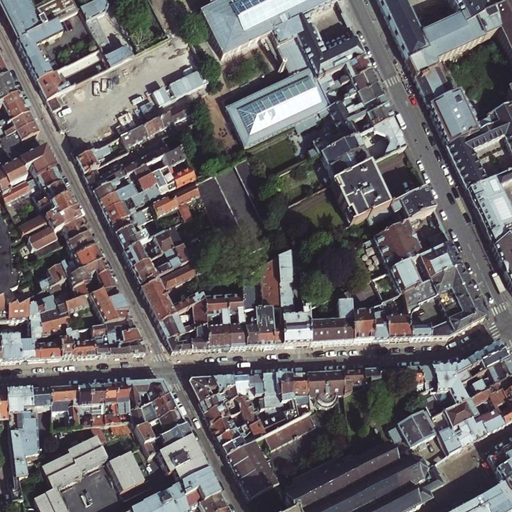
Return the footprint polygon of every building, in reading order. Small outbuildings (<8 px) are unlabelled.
[(0,0),(0,12),(1,15),(15,44),(55,24),(70,17),(76,14),(69,0),(0,0)] [(98,54),(107,73),(131,61),(127,54),(120,50),(130,43),(121,16),(96,21),(104,17),(106,9),(124,0),(104,0),(79,13),(98,54)] [(317,84),(363,61),(355,43),(324,57),(307,19),(337,4),(334,0),(234,0),(198,19),(220,64),(268,40),(276,59),(281,56),(291,78),(225,112),(245,154),(294,129),(330,111),(323,97),(317,84)] [(374,0),(387,27),(413,83),(419,96),(444,150),(489,129),(484,120),(485,119),(484,117),(473,122),(474,121),(471,115),(469,113),(467,114),(458,96),(454,97),(446,79),(441,82),(436,72),(434,73),(432,67),(496,38),(511,73),(511,94),(505,97),(510,108),(511,106),(511,7),(511,6),(505,9),(501,2),(491,6),(488,0),(374,0)] [(31,75),(35,84),(47,78),(98,54),(79,13),(76,14),(70,17),(83,43),(51,58),(54,65),(44,70),(36,53),(39,51),(38,48),(61,37),(55,24),(15,44),(19,51),(31,75)] [(55,99),(107,73),(98,54),(47,78),(35,84),(40,93),(45,104),(55,99)] [(0,80),(8,77),(0,60),(0,80)] [(339,89),(369,74),(367,69),(363,61),(317,84),(323,97),(333,92),(339,89)] [(341,105),(375,87),(373,83),(369,74),(339,89),(341,92),(344,91),(348,98),(345,99),(344,97),(340,98),(341,101),(338,102),(333,92),(323,97),(330,111),(341,105)] [(0,105),(18,96),(17,95),(14,88),(8,77),(0,80),(0,105)] [(380,97),(375,87),(341,105),(347,119),(382,102),(380,97)] [(0,111),(3,110),(5,116),(23,107),(21,102),(18,96),(0,105),(0,111)] [(55,99),(45,104),(51,115),(61,111),(55,99)] [(350,126),(365,119),(385,109),(384,106),(382,102),(347,119),(341,105),(330,111),(294,129),(298,136),(317,127),(316,125),(330,118),(340,140),(331,144),(328,140),(305,152),(310,163),(319,159),(356,140),(357,139),(350,126)] [(0,130),(10,125),(28,116),(26,113),(23,107),(5,116),(0,118),(0,130)] [(167,116),(173,127),(184,121),(191,117),(186,107),(167,116)] [(511,182),(511,117),(508,108),(485,119),(484,120),(489,129),(444,150),(455,174),(464,194),(484,185),(470,154),(502,140),(511,160),(511,171),(494,180),(498,188),(511,182)] [(368,134),(371,132),(391,122),(389,117),(385,109),(365,119),(368,127),(367,128),(367,129),(366,131),(368,134)] [(15,136),(33,126),(31,122),(28,116),(10,125),(13,132),(15,136)] [(159,121),(164,131),(169,129),(173,127),(167,116),(159,121)] [(151,125),(156,135),(161,133),(164,131),(159,121),(151,125)] [(384,157),(385,160),(405,150),(399,138),(391,122),(371,132),(373,136),(386,140),(389,146),(384,157)] [(143,129),(148,140),(151,138),(156,135),(151,125),(143,129)] [(20,146),(38,136),(36,132),(33,126),(15,136),(20,146)] [(135,133),(140,143),(144,142),(148,140),(143,129),(135,133)] [(0,130),(0,143),(15,136),(13,132),(3,137),(0,130)] [(128,136),(133,147),(137,145),(140,143),(135,133),(128,136)] [(15,136),(0,143),(0,146),(0,147),(0,146),(0,149),(0,150),(1,152),(3,154),(4,156),(5,158),(6,159),(7,160),(9,163),(13,166),(26,159),(23,152),(20,147),(20,146),(15,136)] [(128,136),(120,140),(125,151),(129,149),(133,147),(128,136)] [(332,186),(367,169),(369,168),(364,158),(368,156),(365,149),(361,151),(356,140),(319,159),(332,186)] [(69,151),(74,163),(97,151),(94,145),(84,150),(69,151)] [(83,180),(83,181),(97,175),(106,170),(106,169),(101,158),(112,153),(109,146),(97,151),(74,163),(79,173),(83,180)] [(0,172),(8,190),(26,181),(23,174),(30,171),(33,177),(53,167),(48,158),(45,150),(33,156),(26,159),(13,166),(0,172)] [(161,162),(168,158),(165,151),(160,153),(155,156),(158,163),(161,162)] [(166,171),(176,192),(188,186),(194,183),(188,172),(174,179),(169,171),(184,163),(179,153),(168,158),(161,162),(166,171)] [(158,163),(155,156),(149,159),(143,162),(147,169),(158,163)] [(235,167),(260,222),(273,216),(247,161),(235,167)] [(147,169),(143,162),(138,164),(133,167),(136,174),(144,170),(147,169)] [(125,180),(122,172),(118,164),(106,170),(109,176),(100,180),(97,175),(83,181),(88,191),(91,197),(115,185),(125,180)] [(41,194),(62,184),(59,179),(53,167),(33,177),(34,181),(26,185),(32,197),(33,198),(41,194)] [(136,174),(133,167),(128,169),(122,172),(125,180),(132,177),(136,174)] [(351,227),(386,211),(367,169),(332,186),(329,188),(334,199),(335,199),(343,217),(342,217),(348,229),(351,227)] [(129,184),(132,189),(136,187),(149,180),(148,179),(144,170),(136,174),(132,177),(134,182),(129,184)] [(154,190),(158,201),(169,195),(176,192),(166,171),(148,179),(149,180),(154,190)] [(0,197),(2,197),(10,193),(8,190),(0,172),(0,197)] [(221,248),(224,253),(245,242),(214,177),(196,186),(193,188),(198,200),(217,238),(221,248)] [(136,187),(141,197),(154,190),(149,180),(136,187)] [(486,240),(491,251),(506,239),(511,247),(511,218),(498,188),(494,180),(484,185),(464,194),(469,205),(486,240)] [(40,212),(68,197),(66,193),(62,184),(41,194),(45,201),(36,205),(40,212)] [(32,197),(26,185),(10,193),(2,197),(7,208),(14,204),(14,205),(32,197)] [(123,189),(119,191),(115,185),(91,197),(95,204),(96,207),(125,192),(123,189)] [(198,200),(193,188),(185,192),(170,199),(178,217),(183,226),(191,222),(185,208),(198,200)] [(129,203),(137,199),(132,189),(125,192),(96,207),(99,213),(101,217),(129,203)] [(129,203),(133,213),(148,206),(158,201),(154,190),(141,197),(137,199),(129,203)] [(397,229),(416,220),(433,212),(430,204),(424,193),(386,211),(351,227),(351,229),(355,229),(366,224),(368,227),(391,217),(397,229)] [(73,207),(68,197),(40,212),(42,217),(46,226),(75,212),(73,207)] [(176,218),(178,217),(170,199),(159,205),(150,209),(156,221),(157,224),(174,215),(176,218)] [(104,223),(106,226),(133,213),(129,203),(101,217),(104,223)] [(19,216),(14,205),(14,204),(7,208),(13,219),(19,216)] [(156,221),(150,209),(142,213),(135,217),(131,219),(133,221),(130,223),(133,230),(113,240),(117,249),(121,256),(138,248),(143,245),(163,235),(161,230),(145,238),(141,228),(156,221)] [(78,218),(75,212),(46,226),(45,226),(48,232),(28,243),(27,246),(31,255),(35,256),(37,261),(58,251),(52,239),(62,234),(68,246),(87,236),(78,218)] [(134,215),(133,213),(106,226),(107,229),(111,237),(113,240),(133,230),(130,223),(133,221),(131,219),(135,217),(134,215)] [(42,217),(18,230),(22,238),(45,226),(46,226),(42,217)] [(388,275),(449,247),(443,232),(428,239),(432,247),(418,254),(407,230),(418,225),(416,220),(397,229),(363,245),(365,249),(374,245),(388,275)] [(0,327),(27,326),(27,332),(39,330),(35,306),(28,311),(28,306),(16,311),(15,308),(12,310),(7,299),(15,295),(15,292),(17,290),(16,282),(9,283),(6,239),(4,239),(0,230),(0,327)] [(172,253),(182,248),(177,236),(174,230),(163,235),(172,252),(172,253)] [(172,252),(163,235),(143,245),(145,250),(153,246),(158,255),(154,258),(151,253),(152,252),(151,250),(149,252),(142,256),(138,248),(121,256),(126,266),(129,273),(147,265),(163,257),(172,252)] [(68,246),(64,248),(71,262),(94,250),(90,241),(87,236),(68,246)] [(221,248),(217,238),(213,240),(208,243),(212,253),(221,248)] [(498,266),(502,275),(511,265),(511,247),(506,239),(491,251),(498,266)] [(212,253),(208,243),(203,245),(198,248),(202,258),(212,253)] [(238,258),(240,282),(248,281),(248,278),(249,277),(259,271),(276,263),(279,261),(270,243),(238,258)] [(398,299),(402,297),(421,288),(414,272),(419,270),(426,285),(460,270),(456,260),(449,247),(388,275),(387,275),(398,299)] [(172,253),(180,269),(190,264),(184,252),(182,248),(172,253)] [(202,258),(198,248),(193,250),(189,252),(190,252),(188,253),(192,263),(202,258)] [(67,282),(101,264),(99,259),(94,250),(71,262),(36,280),(42,294),(43,294),(60,285),(67,282)] [(172,253),(172,252),(163,257),(168,267),(167,267),(164,269),(162,266),(160,267),(159,266),(156,266),(149,269),(147,265),(129,273),(134,283),(138,290),(180,269),(172,253)] [(276,263),(282,350),(289,350),(300,349),(309,349),(308,324),(307,312),(304,313),(302,295),(298,296),(300,321),(293,321),(289,269),(294,269),(293,254),(279,261),(276,263)] [(253,315),(256,352),(263,351),(279,350),(282,350),(276,263),(259,271),(262,313),(253,314),(251,281),(248,281),(240,282),(241,299),(241,309),(242,316),(253,315)] [(68,283),(73,293),(81,289),(91,285),(90,283),(96,280),(107,275),(104,270),(102,265),(101,264),(67,282),(68,283)] [(511,265),(502,275),(504,281),(511,297),(511,265)] [(190,310),(203,303),(202,301),(201,293),(169,310),(162,296),(194,280),(191,267),(139,293),(148,310),(156,327),(188,311),(190,310)] [(460,270),(426,285),(421,288),(402,297),(406,320),(410,344),(419,343),(447,342),(464,332),(484,321),(469,290),(460,270)] [(85,300),(87,299),(99,295),(114,290),(111,284),(107,275),(96,280),(100,290),(94,293),(91,285),(81,289),(85,300)] [(43,294),(42,294),(38,296),(39,300),(63,294),(62,291),(60,285),(43,294)] [(83,301),(85,300),(81,289),(73,293),(78,302),(83,301)] [(114,290),(99,295),(104,305),(119,300),(117,295),(114,290)] [(337,323),(308,324),(309,349),(331,348),(352,347),(350,312),(349,292),(337,298),(337,303),(336,303),(337,323)] [(105,328),(130,322),(122,305),(119,300),(104,305),(99,295),(87,299),(102,328),(105,328)] [(59,300),(54,302),(57,310),(70,305),(66,297),(59,300)] [(46,302),(42,304),(44,314),(57,310),(54,302),(54,299),(46,302)] [(227,309),(241,309),(241,299),(237,299),(227,300),(226,300),(227,309)] [(226,300),(202,301),(203,303),(205,329),(207,354),(220,354),(229,353),(228,327),(227,321),(227,309),(226,300)] [(39,330),(41,341),(54,338),(58,337),(63,336),(68,335),(71,335),(67,321),(88,314),(83,301),(78,302),(70,305),(57,310),(44,314),(37,317),(39,330)] [(161,337),(164,343),(182,337),(189,334),(205,329),(203,303),(190,310),(192,327),(181,332),(175,322),(187,318),(188,316),(189,315),(188,311),(156,327),(161,337)] [(38,305),(35,306),(37,317),(44,314),(42,304),(38,305)] [(385,305),(383,306),(381,307),(388,345),(400,344),(410,344),(406,320),(388,321),(385,305)] [(370,309),(370,311),(372,346),(381,345),(388,345),(381,307),(379,307),(379,308),(370,309)] [(228,327),(229,353),(239,353),(244,352),(243,331),(242,323),(242,316),(241,309),(227,309),(227,321),(237,320),(237,329),(230,329),(230,327),(228,327)] [(350,312),(352,347),(358,346),(369,346),(372,346),(370,311),(350,312)] [(253,315),(242,316),(242,323),(251,323),(251,330),(243,331),(244,352),(252,352),(256,352),(253,315)] [(119,336),(136,333),(134,329),(130,322),(105,328),(107,338),(113,337),(112,334),(118,333),(119,336)] [(91,334),(93,343),(95,361),(104,361),(110,360),(108,349),(107,338),(105,328),(102,328),(91,331),(91,334)] [(189,334),(189,337),(195,335),(195,341),(189,341),(189,343),(190,355),(200,355),(207,354),(205,329),(189,334)] [(41,341),(39,330),(27,332),(28,339),(29,365),(48,364),(60,363),(58,344),(58,337),(54,338),(54,343),(52,344),(52,348),(35,349),(34,342),(41,341)] [(68,335),(69,338),(72,363),(85,362),(95,361),(93,343),(83,344),(83,342),(80,339),(78,340),(77,337),(91,334),(91,331),(71,335),(68,335)] [(17,340),(17,332),(0,333),(0,358),(0,367),(12,366),(26,365),(29,365),(28,339),(17,340)] [(136,333),(119,336),(121,347),(141,344),(138,339),(136,333)] [(63,344),(58,344),(60,363),(68,363),(72,363),(69,338),(68,335),(63,336),(63,339),(63,344)] [(182,337),(164,343),(171,356),(183,355),(190,355),(189,343),(183,343),(182,337)] [(114,348),(108,349),(110,360),(145,358),(146,356),(146,354),(141,344),(121,347),(114,348)] [(499,344),(464,365),(469,373),(504,354),(502,351),(499,344)] [(506,360),(504,354),(469,373),(470,377),(474,375),(476,379),(508,363),(506,360)] [(445,370),(429,371),(434,385),(435,390),(426,394),(417,398),(416,398),(425,414),(430,423),(442,417),(464,406),(464,405),(468,403),(476,400),(471,389),(511,369),(510,367),(508,363),(476,379),(475,379),(473,381),(471,379),(470,377),(469,373),(464,365),(456,369),(445,370)] [(471,389),(476,400),(487,394),(486,392),(511,379),(511,372),(511,369),(471,389)] [(425,390),(426,394),(435,390),(434,385),(429,371),(424,371),(417,372),(423,387),(430,385),(431,388),(425,390)] [(377,374),(377,385),(404,376),(406,376),(405,372),(403,372),(388,373),(377,374)] [(405,372),(406,376),(417,398),(426,394),(425,390),(423,387),(417,372),(411,372),(405,372)] [(342,376),(342,398),(350,395),(350,388),(359,387),(359,392),(363,391),(362,374),(354,375),(342,376)] [(362,374),(363,391),(377,385),(377,374),(372,374),(362,374)] [(335,376),(322,376),(304,377),(306,400),(314,400),(314,403),(315,407),(315,409),(316,411),(318,413),(321,414),(324,415),(326,415),(328,415),(330,413),(332,410),(333,407),(334,405),(334,399),(342,398),(342,376),(335,376)] [(306,406),(306,400),(304,377),(297,378),(289,378),(290,396),(292,410),(306,406)] [(293,423),(292,410),(290,396),(289,378),(286,378),(277,379),(273,379),(274,401),(279,400),(279,410),(288,408),(289,416),(281,420),(285,428),(293,423)] [(269,423),(257,427),(262,440),(285,428),(281,420),(280,418),(279,410),(279,400),(274,401),(273,379),(269,379),(261,380),(262,399),(254,399),(252,400),(252,402),(262,402),(262,404),(258,405),(259,416),(264,416),(265,421),(268,420),(269,423)] [(511,379),(486,392),(487,394),(489,399),(499,394),(500,397),(511,391),(511,379)] [(231,391),(235,400),(247,399),(247,394),(246,380),(241,381),(231,381),(231,391)] [(246,380),(247,394),(254,394),(254,399),(262,399),(261,380),(255,380),(246,380)] [(210,382),(214,392),(217,398),(231,391),(231,381),(221,382),(210,382)] [(197,408),(212,400),(208,392),(214,392),(210,382),(206,382),(195,383),(189,383),(187,387),(197,408)] [(127,417),(168,398),(165,392),(161,385),(124,387),(127,417)] [(127,417),(124,387),(120,387),(112,388),(116,428),(129,427),(127,417)] [(102,409),(101,388),(96,389),(88,389),(90,412),(90,417),(90,429),(103,428),(102,415),(102,409)] [(116,428),(112,388),(108,388),(101,388),(102,409),(109,409),(109,410),(111,411),(111,417),(106,417),(106,414),(102,415),(103,428),(116,428)] [(90,412),(88,389),(83,389),(75,390),(77,430),(90,429),(90,417),(85,418),(85,410),(87,410),(87,412),(90,412)] [(77,430),(75,390),(64,391),(49,391),(50,410),(50,415),(66,414),(67,431),(77,430)] [(202,418),(221,408),(235,400),(231,391),(217,398),(212,400),(197,408),(200,415),(202,418)] [(511,391),(500,397),(505,406),(511,402),(511,391)] [(43,410),(42,392),(37,392),(29,393),(30,411),(43,410)] [(30,411),(29,393),(23,393),(12,394),(16,439),(21,439),(27,438),(27,435),(20,435),(20,425),(28,424),(27,415),(30,415),(30,411)] [(16,439),(12,394),(9,394),(4,394),(7,424),(9,440),(14,494),(10,495),(12,508),(22,506),(17,481),(25,479),(21,439),(16,439)] [(495,411),(489,399),(487,394),(476,400),(468,403),(472,411),(481,406),(486,416),(477,421),(486,439),(496,433),(504,429),(498,418),(495,411)] [(499,394),(489,399),(495,411),(497,410),(500,417),(498,418),(504,429),(510,426),(511,424),(511,402),(505,406),(508,412),(503,415),(499,408),(505,406),(500,397),(499,394)] [(133,434),(176,414),(172,406),(168,398),(127,417),(129,427),(133,434)] [(252,412),(247,399),(235,400),(248,431),(257,427),(253,416),(256,415),(255,411),(252,412)] [(463,427),(473,446),(480,442),(486,439),(477,421),(472,411),(468,403),(464,405),(464,406),(442,417),(450,433),(463,427)] [(208,430),(227,420),(221,408),(202,418),(206,426),(208,430)] [(158,426),(164,438),(183,429),(180,422),(176,414),(133,434),(141,449),(151,444),(154,443),(152,441),(150,442),(145,432),(158,426)] [(407,454),(410,459),(411,459),(411,460),(415,461),(416,461),(415,458),(418,457),(416,456),(414,456),(411,450),(417,447),(419,453),(427,449),(424,443),(436,437),(430,423),(425,414),(395,430),(388,434),(393,444),(388,446),(392,453),(399,449),(407,454)] [(285,428),(262,440),(269,453),(314,430),(306,417),(293,423),(285,428)] [(450,433),(442,417),(430,423),(436,437),(442,450),(447,459),(455,455),(460,452),(450,433)] [(214,443),(233,432),(228,422),(231,421),(230,418),(227,420),(208,430),(212,439),(214,443)] [(223,460),(253,445),(262,440),(257,427),(248,431),(252,441),(244,445),(243,443),(239,444),(238,442),(219,452),(221,456),(223,460)] [(450,433),(460,452),(468,448),(473,446),(463,427),(450,433)] [(163,453),(189,440),(187,436),(183,429),(164,438),(160,440),(163,446),(160,448),(163,453)] [(219,452),(238,442),(243,439),(239,432),(237,433),(236,431),(233,432),(214,443),(217,448),(219,452)] [(51,493),(33,502),(37,511),(66,511),(63,505),(60,498),(57,492),(59,491),(65,488),(71,485),(77,482),(81,480),(79,477),(81,476),(87,473),(94,470),(102,466),(107,463),(95,439),(67,453),(69,456),(40,470),(51,493)] [(177,488),(206,474),(202,466),(198,457),(189,440),(163,453),(160,454),(156,456),(166,478),(171,476),(173,481),(177,488)] [(156,456),(160,454),(158,451),(156,453),(151,444),(141,449),(147,461),(156,456)] [(244,499),(248,505),(277,489),(271,477),(271,473),(271,471),(269,466),(267,463),(266,461),(263,458),(262,457),(259,457),(253,445),(223,460),(226,465),(234,480),(239,488),(244,499)] [(414,511),(420,509),(419,507),(432,501),(429,494),(443,487),(434,469),(432,470),(424,462),(418,457),(415,458),(416,461),(415,461),(411,460),(411,459),(410,459),(407,454),(399,449),(392,453),(388,446),(388,445),(377,451),(376,448),(374,449),(375,452),(368,455),(367,453),(365,454),(366,456),(354,462),(353,460),(356,459),(355,450),(348,450),(349,452),(341,453),(341,455),(277,489),(280,495),(289,511),(414,511)] [(447,459),(442,450),(437,452),(442,463),(447,459)] [(505,469),(506,468),(511,465),(511,458),(508,450),(503,453),(498,456),(505,469)] [(128,456),(105,467),(107,471),(110,477),(113,484),(117,492),(119,496),(143,484),(128,456)] [(486,462),(494,475),(505,469),(498,456),(493,459),(486,462)] [(498,481),(501,487),(511,504),(511,503),(511,478),(506,468),(505,469),(494,475),(498,481)] [(200,507),(218,498),(216,494),(206,474),(177,488),(181,501),(194,495),(200,507)] [(511,511),(511,503),(511,504),(501,487),(497,490),(484,498),(478,502),(463,509),(458,511),(511,511)] [(184,511),(181,501),(177,488),(128,511),(184,511)] [(198,511),(224,511),(225,511),(222,506),(218,498),(200,507),(194,495),(181,501),(184,511),(186,511),(197,508),(198,511)]
